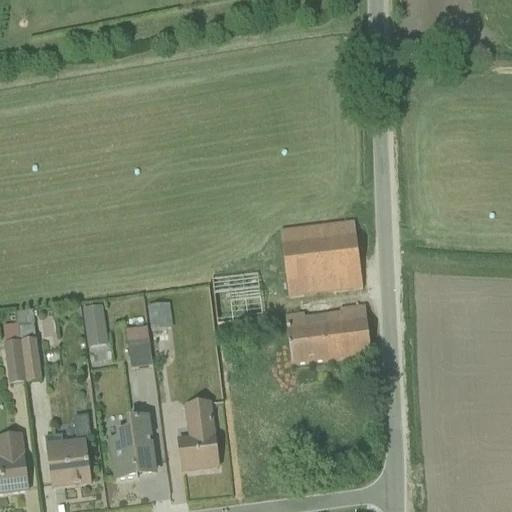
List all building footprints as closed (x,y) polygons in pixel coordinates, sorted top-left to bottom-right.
[(282,238),(288,299),(357,293),(352,232),(282,238)] [(209,287),(214,324),(272,316),(267,279),(231,283),(209,287)] [(153,307),(133,310),(137,333),(157,330),(153,307)] [(91,314),(72,313),(71,362),(89,363),(91,314)] [(291,377),(369,365),(361,313),(284,325),(291,377)] [(0,332),(0,387),(26,386),(25,342),(8,343),(8,332),(0,332)] [(115,374),(138,373),(136,332),(113,333),(115,374)] [(182,477),(217,473),(210,410),(180,414),(184,447),(179,447),(182,477)] [(77,440),(75,420),(61,421),(64,442),(77,440)] [(115,491),(151,487),(145,423),(108,427),(115,491)] [(0,506),(28,502),(18,442),(0,445),(0,506)] [(46,498),(88,494),(83,447),(41,452),(46,498)]
